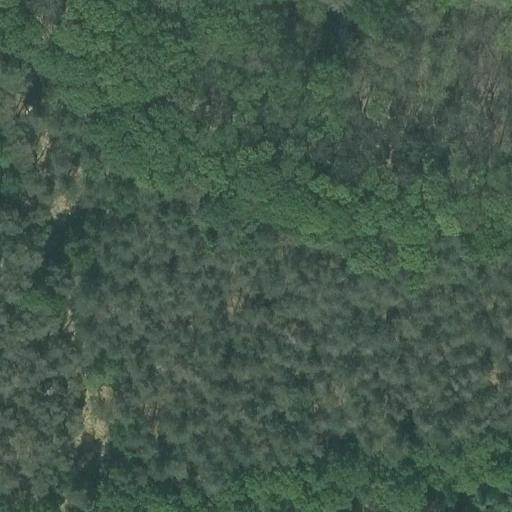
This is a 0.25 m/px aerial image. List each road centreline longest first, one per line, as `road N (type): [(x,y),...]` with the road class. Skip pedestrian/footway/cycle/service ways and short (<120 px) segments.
road 1 (track): [(511,185),(382,194),(262,187),(191,160),(103,94),(35,0)]
road 2 (track): [(17,0),(102,511)]
road 3 (track): [(0,507),(511,432)]
